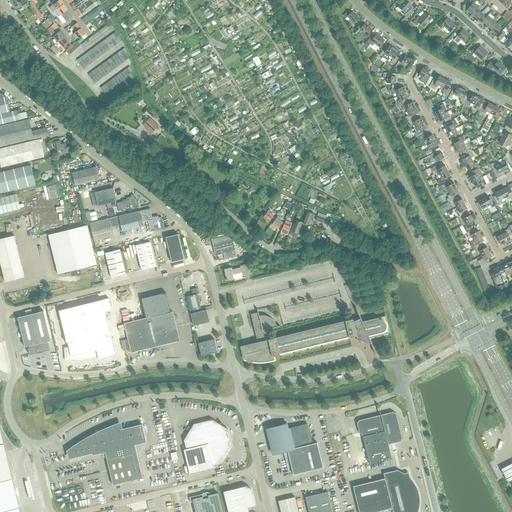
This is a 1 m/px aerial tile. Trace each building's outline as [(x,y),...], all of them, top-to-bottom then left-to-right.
[(28,4),(34,14),(38,11),(34,5),(36,4),(33,0),(32,1),(29,3),(28,4)] [(53,5),(56,10),(63,5),(59,0),(55,3),(53,5),(52,5),(53,5)] [(78,0),(71,6),(74,11),(83,5),(84,4),(81,0),(78,0)] [(83,5),(74,11),(78,16),(84,12),(83,11),(93,3),(90,0),(89,0),(84,4),(83,5)] [(403,14),(407,17),(413,10),(411,8),(412,6),(405,0),(404,0),(398,7),(405,12),(403,14)] [(469,12),(472,14),(476,9),(478,7),(473,3),(465,11),(468,13),(469,12)] [(61,15),(67,10),(63,5),(56,10),(61,15)] [(214,16),(210,5),(203,8),(207,18),(214,16)] [(100,6),(97,9),(81,20),(85,24),(103,10),(100,6)] [(43,20),(44,22),(46,20),(45,18),(43,19),(41,15),(43,13),(41,9),(38,11),(34,14),(38,19),(39,19),(41,22),(43,20)] [(474,16),(476,19),(481,14),(476,9),(472,14),(470,16),(472,18),(474,16)] [(67,10),(61,15),(66,21),(72,17),(67,10)] [(347,17),(354,23),(359,18),(352,11),(350,13),(348,11),(343,16),(346,18),(347,17)] [(419,23),(424,28),(432,19),(426,13),(420,19),(418,17),(413,23),(416,26),(419,23)] [(480,25),(481,23),(487,16),(486,15),(484,16),(481,14),(476,19),(475,20),(480,25)] [(485,23),(487,26),(492,20),(488,16),(487,16),(481,23),(483,25),(485,23)] [(50,22),(51,21),(49,17),(46,20),(44,22),(42,23),(46,28),(51,24),(50,22)] [(52,22),(54,24),(58,29),(61,27),(55,19),(52,22)] [(139,19),(133,24),(136,28),(142,22),(139,19)] [(444,27),(450,32),(456,26),(448,19),(444,22),(442,20),(437,25),(441,29),(444,27)] [(489,27),(492,30),(497,24),(492,20),(487,26),(486,27),(488,29),(489,27)] [(68,34),(70,36),(81,28),(77,23),(71,28),(73,30),(68,34)] [(359,25),(353,32),(356,34),(360,30),(362,32),(360,34),(365,38),(367,36),(372,30),(364,23),(362,27),(359,25)] [(58,29),(54,24),(47,30),(52,35),(58,29)] [(497,24),(492,30),(490,31),(492,33),(494,32),(497,34),(501,29),(497,24)] [(224,27),(220,28),(225,40),(229,38),(224,27)] [(81,28),(70,36),(72,38),(76,35),(79,39),(85,34),(81,28)] [(60,30),(54,36),(58,41),(65,36),(60,30)] [(461,40),(466,44),(472,38),(463,30),(457,36),(458,36),(454,40),(458,44),(461,40)] [(367,42),(363,47),(366,49),(370,44),(372,46),(375,43),(379,47),(384,41),(385,40),(384,40),(379,36),(380,36),(377,34),(375,36),(372,34),(367,42)] [(66,51),(72,46),(68,42),(69,41),(65,36),(58,41),(63,47),(66,51)] [(511,42),(510,40),(508,38),(503,43),(505,45),(506,45),(511,49),(510,50),(511,51),(511,42)] [(72,46),(66,51),(70,55),(81,45),(79,44),(80,44),(78,41),(74,43),(72,46)] [(387,60),(390,56),(395,48),(390,45),(386,50),(384,48),(379,55),(387,60)] [(474,54),(481,60),(488,52),(481,46),(478,48),(476,46),(470,52),(473,54),(474,54)] [(191,53),(193,56),(202,51),(200,47),(191,53)] [(395,48),(390,56),(392,57),(391,59),(392,59),(390,62),(394,65),(399,58),(396,56),(400,51),(395,48)] [(268,53),(271,57),(278,53),(276,49),(268,53)] [(259,55),(247,61),(251,67),(256,65),(257,66),(263,63),(259,55)] [(406,66),(411,58),(406,55),(402,60),(400,59),(396,65),(400,67),(401,65),(402,66),(403,65),(406,66)] [(493,68),(500,74),(505,69),(498,62),(495,65),(491,62),(487,67),(491,70),(493,68)] [(420,81),(426,84),(425,85),(428,87),(433,77),(427,74),(429,71),(423,68),(419,75),(422,77),(420,81)] [(383,78),(384,78),(387,78),(387,82),(395,83),(396,77),(397,77),(397,74),(383,73),(383,78)] [(438,85),(441,87),(445,79),(439,76),(436,81),(433,80),(429,87),(434,90),(436,87),(437,87),(438,85)] [(445,79),(441,87),(444,88),(443,90),(444,91),(442,94),(447,97),(451,90),(448,88),(451,83),(445,79)] [(397,93),(398,96),(406,91),(404,86),(398,89),(397,86),(390,89),(393,94),(395,93),(395,94),(397,93)] [(453,94),(458,97),(462,89),(458,86),(455,90),(453,89),(449,97),(451,98),(453,94)] [(461,103),(464,105),(468,97),(465,95),(467,91),(462,89),(458,97),(461,99),(460,101),(462,102),(461,103)] [(396,101),(399,106),(405,102),(404,100),(409,97),(406,91),(398,96),(397,96),(398,100),(396,101)] [(0,114),(10,112),(6,97),(0,93),(0,114)] [(471,103),(474,105),(478,97),(473,94),(470,98),(468,97),(464,105),(466,106),(467,105),(469,106),(471,103)] [(480,112),(480,111),(483,106),(481,104),(483,100),(478,97),(474,105),(477,106),(475,109),(480,112)] [(406,108),(407,111),(415,107),(413,102),(407,104),(406,102),(405,102),(399,106),(401,110),(404,108),(404,109),(406,108)] [(486,111),(490,113),(494,105),(488,103),(487,106),(484,104),(483,106),(480,111),(485,114),(486,111)] [(435,112),(437,117),(445,113),(443,110),(446,109),(444,104),(437,107),(439,110),(435,112)] [(301,113),(308,108),(305,105),(298,110),(301,113)] [(494,105),(490,113),(493,115),(492,117),(496,120),(500,113),(497,111),(499,108),(494,105)] [(405,116),(408,121),(414,118),(413,115),(418,112),(415,107),(407,111),(409,114),(407,115),(408,115),(405,116)] [(0,124),(27,118),(26,112),(17,114),(17,110),(10,112),(0,114),(0,124)] [(445,113),(437,117),(440,122),(444,119),(445,122),(451,119),(449,114),(448,112),(448,111),(445,113)] [(150,118),(143,125),(149,130),(148,131),(151,134),(159,126),(150,118)] [(414,124),(415,127),(424,123),(421,118),(415,120),(414,118),(408,121),(410,125),(412,124),(412,125),(414,124)] [(0,126),(0,146),(33,139),(34,139),(48,135),(47,128),(32,132),(29,119),(0,126)] [(446,127),(448,132),(455,129),(454,126),(457,124),(454,120),(448,123),(450,125),(446,127)] [(503,126),(502,127),(510,131),(511,129),(511,128),(511,121),(510,121),(508,124),(507,124),(505,127),(503,126)] [(416,131),(414,133),(416,137),(422,134),(421,131),(426,128),(424,123),(415,127),(414,128),(415,130),(416,131)] [(196,125),(191,131),(195,135),(201,129),(196,125)] [(500,126),(499,129),(500,130),(503,131),(502,133),(504,134),(502,137),(509,141),(511,136),(511,135),(509,134),(510,131),(502,127),(500,126)] [(455,129),(448,132),(451,137),(454,136),(455,138),(462,135),(458,127),(455,129)] [(422,147),(427,144),(435,140),(432,134),(425,138),(424,134),(417,138),(422,147)] [(454,143),(456,148),(465,144),(468,142),(467,140),(466,140),(465,140),(463,135),(457,138),(458,141),(454,143)] [(509,141),(502,137),(500,140),(497,139),(495,143),(502,147),(503,145),(506,146),(509,141)] [(40,139),(21,144),(10,146),(15,164),(44,157),(40,139)] [(435,140),(427,144),(428,147),(423,149),(426,156),(433,152),(431,149),(438,145),(435,140)] [(65,144),(63,144),(61,145),(60,141),(54,143),(55,149),(57,148),(58,151),(62,150),(63,154),(71,152),(70,147),(66,148),(65,144)] [(463,151),(465,154),(471,151),(472,151),(469,145),(471,145),(469,142),(468,142),(465,144),(456,148),(459,153),(463,151)] [(0,167),(15,164),(10,146),(0,148),(0,167)] [(462,159),(465,165),(472,161),(471,158),(474,156),(471,151),(465,154),(466,157),(462,159)] [(434,159),(436,162),(444,158),(442,152),(438,154),(436,152),(430,155),(432,160),(434,159)] [(502,162),(499,163),(504,172),(509,169),(507,164),(509,163),(506,156),(503,157),(504,158),(501,159),(502,162)] [(473,170),(478,168),(479,167),(477,162),(474,164),(472,161),(465,165),(467,170),(472,168),(473,170)] [(504,172),(499,163),(496,165),(495,163),(493,164),(493,163),(490,164),(493,171),(496,170),(498,174),(504,172)] [(0,193),(36,185),(31,165),(0,172),(0,193)] [(439,165),(431,169),(432,172),(434,171),(435,173),(437,176),(440,174),(447,170),(445,165),(440,168),(439,165)] [(72,173),(75,186),(99,180),(96,168),(72,173)] [(472,182),(480,178),(483,176),(478,168),(473,170),(470,172),(472,175),(470,175),(471,176),(470,177),(472,182)] [(447,170),(440,174),(441,177),(437,179),(437,181),(439,185),(447,181),(446,178),(450,176),(447,170)] [(322,181),(325,180),(324,177),(328,176),(328,173),(320,175),(322,181)] [(480,178),(472,182),(475,186),(477,185),(479,188),(486,184),(484,179),(483,176),(480,178)] [(444,194),(449,192),(456,188),(454,183),(449,185),(448,182),(438,187),(440,190),(442,190),(444,194)] [(90,192),(93,206),(97,205),(98,206),(106,204),(108,209),(116,207),(115,202),(116,201),(115,197),(113,188),(95,192),(94,191),(90,192)] [(448,202),(449,202),(456,198),(455,195),(459,193),(456,188),(449,192),(450,194),(447,196),(448,198),(446,199),(448,202)] [(505,188),(500,190),(504,198),(507,197),(508,200),(511,197),(511,192),(511,190),(507,192),(505,188)] [(504,198),(500,190),(495,193),(497,197),(494,199),(498,206),(503,203),(501,200),(504,198)] [(16,194),(0,197),(0,213),(20,209),(16,194)] [(488,196),(483,199),(487,206),(490,205),(492,208),(496,205),(493,200),(491,201),(488,196)] [(135,208),(139,207),(138,201),(137,202),(136,198),(134,198),(134,197),(127,198),(127,200),(122,201),(123,202),(117,203),(119,210),(126,208),(125,205),(134,203),(135,208)] [(456,205),(457,208),(465,204),(462,199),(458,201),(456,198),(449,202),(452,207),(456,205)] [(489,210),(487,206),(483,199),(478,201),(480,204),(477,205),(482,215),(487,213),(486,211),(489,210)] [(283,207),(289,209),(292,203),(287,201),(283,207)] [(455,212),(458,217),(464,214),(463,211),(467,209),(465,204),(457,208),(458,210),(455,212)] [(146,223),(148,222),(151,231),(164,228),(162,217),(159,217),(158,215),(152,217),(150,208),(90,223),(94,241),(120,235),(117,225),(111,226),(110,222),(119,219),(122,231),(144,226),(144,228),(147,227),(146,223)] [(263,218),(269,222),(274,215),(268,211),(263,218)] [(310,221),(311,218),(313,219),(315,214),(307,212),(303,223),(308,225),(308,224),(309,225),(310,224),(311,222),(311,221),(310,221)] [(317,215),(316,220),(323,223),(325,218),(326,215),(319,213),(317,215)] [(464,221),(465,224),(473,220),(470,215),(466,217),(464,214),(458,217),(461,223),(464,221)] [(272,224),(278,229),(283,222),(280,220),(281,218),(278,216),(272,224)] [(297,234),(302,222),(297,220),(295,224),(294,223),(290,234),(297,237),(298,234),(297,234)] [(464,228),(466,233),(473,230),(471,227),(475,225),(473,220),(465,224),(466,226),(464,228)] [(292,223),(289,222),(286,221),(281,231),(287,234),(292,223)] [(97,264),(87,225),(48,235),(58,274),(97,264)] [(504,233),(502,234),(506,242),(510,240),(510,239),(511,238),(511,235),(508,229),(503,231),(504,233)] [(470,241),(471,241),(473,240),(481,236),(478,231),(474,233),(473,230),(466,233),(469,239),(470,241)] [(184,259),(178,234),(166,237),(172,262),(184,259)] [(506,242),(502,234),(499,236),(498,234),(493,237),(498,246),(500,244),(501,245),(506,242)] [(0,239),(0,261),(5,281),(18,278),(17,277),(24,275),(14,236),(0,239)] [(223,253),(225,259),(236,257),(234,250),(235,250),(232,240),(227,236),(212,239),(214,249),(215,254),(222,253),(223,253)] [(473,250),(475,249),(481,246),(479,243),(484,241),(481,236),(473,240),(471,241),(472,244),(471,244),(473,250)] [(135,245),(141,270),(156,266),(150,242),(135,245)] [(480,253),(482,256),(489,252),(487,247),(482,249),(481,246),(475,249),(477,255),(480,253)] [(105,253),(111,277),(126,274),(120,249),(105,253)] [(489,252),(482,256),(483,258),(478,261),(481,266),(489,262),(488,259),(492,257),(489,252)] [(232,275),(248,271),(247,264),(240,266),(240,267),(231,269),(231,267),(224,269),(227,281),(234,279),(232,275)] [(507,264),(502,265),(506,274),(506,276),(509,274),(511,274),(507,264)] [(502,265),(498,267),(502,277),(503,277),(503,276),(506,274),(502,265)] [(502,277),(498,267),(493,269),(493,271),(490,272),(493,279),(495,279),(496,282),(501,280),(500,278),(502,277)] [(131,353),(149,348),(157,353),(162,345),(180,341),(173,311),(171,312),(166,292),(141,298),(146,318),(124,323),(131,353)] [(191,295),(186,296),(190,311),(201,308),(197,294),(192,295),(191,295)] [(107,297),(58,311),(65,337),(67,359),(83,358),(98,355),(99,359),(116,354),(113,342),(104,311),(111,309),(107,297)] [(266,329),(280,326),(280,325),(277,326),(276,325),(276,324),(275,323),(275,322),(274,321),(273,320),(272,319),(271,318),(270,317),(269,317),(268,316),(267,316),(265,316),(264,315),(263,315),(262,315),(261,315),(259,316),(258,309),(257,309),(258,312),(251,314),(258,342),(244,345),(248,362),(356,336),(357,339),(356,339),(357,339),(359,340),(361,340),(362,341),(364,342),(365,342),(366,343),(368,344),(369,346),(369,345),(368,344),(371,343),(372,345),(369,338),(389,333),(385,316),(365,321),(362,321),(360,317),(360,318),(353,321),(353,319),(269,339),(266,329)] [(191,314),(194,326),(210,322),(207,310),(191,314)] [(18,317),(25,347),(29,346),(31,353),(48,348),(46,342),(51,341),(43,311),(18,317)] [(198,343),(201,356),(217,352),(214,339),(198,343)] [(0,511),(19,511),(15,495),(14,490),(11,478),(8,468),(8,467),(4,452),(6,451),(13,450),(15,447),(17,449),(10,442),(4,433),(0,424),(0,379),(0,380),(0,379),(0,511)] [(393,412),(384,414),(359,420),(357,423),(359,433),(362,435),(369,464),(391,459),(392,459),(388,444),(400,441),(402,438),(396,414),(393,412)] [(232,447),(228,429),(212,420),(194,424),(184,440),(186,449),(184,450),(190,474),(215,468),(214,466),(223,464),(232,447)] [(88,437),(67,449),(69,457),(92,452),(92,455),(105,452),(113,485),(143,477),(135,445),(146,442),(142,424),(88,437)] [(312,444),(307,424),(288,429),(287,427),(284,425),(269,428),(267,432),(273,454),(287,450),(293,475),(323,467),(317,442),(312,444)] [(173,460),(179,459),(177,451),(171,452),(173,460)] [(511,461),(501,468),(508,482),(511,479),(511,461)] [(375,511),(392,508),(393,511),(418,511),(408,473),(399,475),(397,470),(388,472),(384,473),(385,478),(353,486),(359,511),(375,511)] [(248,511),(248,507),(255,505),(251,489),(246,486),(223,491),(228,511),(248,511)] [(28,492),(29,499),(38,498),(37,491),(28,492)] [(191,502),(193,502),(195,511),(222,511),(218,493),(210,495),(210,492),(189,497),(191,502)] [(332,511),(328,492),(305,497),(308,511),(332,511)] [(278,501),(280,511),(298,511),(295,497),(278,501)]
